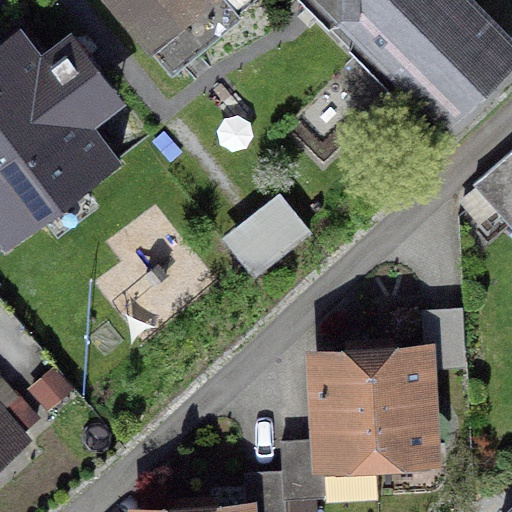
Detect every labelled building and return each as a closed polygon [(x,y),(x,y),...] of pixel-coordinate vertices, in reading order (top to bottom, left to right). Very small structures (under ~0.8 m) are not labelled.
[(252,0),(106,0),(168,73),(234,17),(233,16),(252,0)] [(505,52),(501,48),(453,0),(320,0),(333,12),(333,15),(343,15),(442,114),(505,52)] [(55,75),(27,39),(0,60),(0,212),(25,243),(126,162),(96,126),(122,106),(81,55),(55,75)] [(371,458),(425,455),(420,350),(365,353),(371,458)] [(317,461),(371,458),(365,353),(311,356),(317,461)] [(0,422),(0,454),(16,440),(0,422)]
